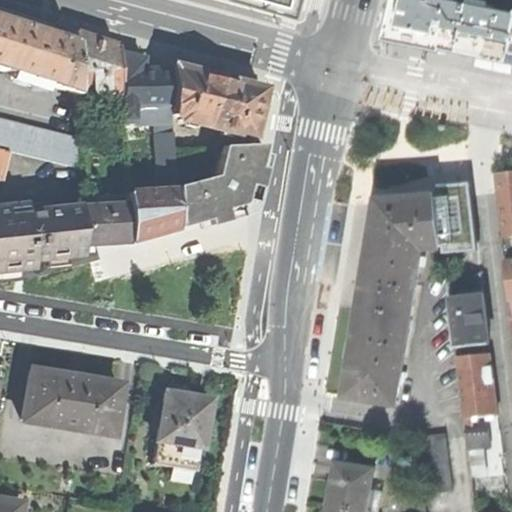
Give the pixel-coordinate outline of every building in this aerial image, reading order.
[(255,0),(291,10),(293,0),(255,0)] [(392,33),(390,41),(422,47),(485,60),(511,65),(511,15),(498,12),(471,7),(469,13),(452,9),(454,0),(400,0),(399,5),(392,33)] [(511,0),(500,0),(498,12),(511,15),(511,0)] [(0,17),(0,70),(74,94),(72,41),(38,30),(0,17)] [(72,41),(74,94),(99,93),(99,101),(111,100),(111,93),(119,92),(117,52),(117,46),(92,38),(72,32),(72,41)] [(142,59),(117,52),(119,92),(120,123),(155,121),(156,136),(171,134),(170,116),(167,68),(142,69),(142,59)] [(167,66),(167,68),(170,116),(179,118),(178,121),(233,135),(234,132),(250,136),(261,89),(214,77),(167,66)] [(77,140),(91,139),(90,105),(75,106),(77,140)] [(0,121),(0,149),(9,152),(77,169),(75,140),(0,121)] [(156,136),(157,159),(163,159),(163,176),(173,175),(171,134),(156,136)] [(262,145),(221,148),(213,176),(175,188),(175,191),(177,228),(206,220),(240,211),(239,205),(242,204),(243,201),(248,202),(262,145)] [(0,181),(4,182),(9,152),(0,149),(0,181)] [(511,173),(496,175),(499,208),(502,238),(511,236),(511,173)] [(437,186),(439,199),(471,196),(477,244),(444,247),(445,254),(479,251),(471,184),(437,186)] [(125,196),(128,242),(154,235),(177,228),(175,191),(159,192),(125,193),(125,196)] [(125,196),(78,198),(78,207),(80,246),(105,244),(128,242),(125,196)] [(471,196),(439,199),(444,247),(477,244),(471,196)] [(357,352),(350,396),(397,403),(422,247),(444,247),(439,199),(381,203),(370,270),(367,287),(357,352)] [(0,272),(8,271),(31,269),(30,261),(80,256),(80,246),(78,207),(24,212),(24,204),(0,206),(0,272)] [(448,278),(451,298),(484,294),(482,274),(448,278)] [(451,298),(456,348),(490,344),(485,298),(484,294),(451,298)] [(492,355),(458,359),(466,419),(499,415),(496,389),(492,355)] [(29,370),(20,420),(109,435),(117,385),(114,384),(83,379),(73,377),(65,376),(32,371),(29,370)] [(184,397),(163,394),(156,440),(153,462),(151,462),(150,464),(170,467),(191,470),(194,471),(194,472),(196,472),(197,465),(200,447),(201,447),(208,400),(184,397)] [(489,428),(467,431),(470,449),(485,447),(491,446),(489,428)] [(445,435),(418,438),(425,496),(453,492),(445,435)] [(488,475),(485,447),(470,449),(473,476),(488,475)] [(336,486),(332,507),(362,511),(367,511),(374,471),(339,465),(336,486)] [(191,470),(170,467),(168,480),(189,483),(191,470)] [(0,511),(18,511),(20,504),(0,501),(0,511)]
